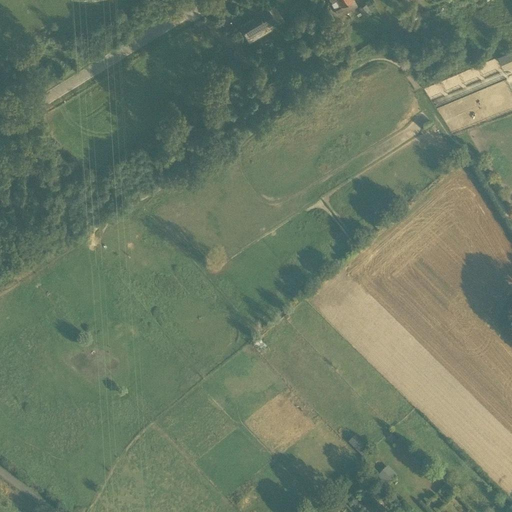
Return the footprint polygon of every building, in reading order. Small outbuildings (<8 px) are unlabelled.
[(356,5),(353,0),(329,0),(331,2),(335,0),(337,0),(340,5),(334,9),(338,16),(356,5)] [(372,12),(371,10),(370,11),(366,4),(359,8),(363,16),(372,12)] [(240,25),(248,38),(270,25),(276,21),(267,6),(252,15),(253,17),(240,25)] [(243,68),(252,63),(241,46),(233,51),(243,68)] [(500,62),(511,59),(511,51),(498,55),(500,62)] [(193,106),(213,92),(203,76),(190,85),(195,94),(188,99),(193,106)] [(349,442),(361,456),(367,451),(355,437),(349,442)] [(388,467),(377,477),(386,486),(397,476),(388,467)] [(334,498),(329,502),(333,507),(337,511),(340,511),(344,508),(334,498)]
